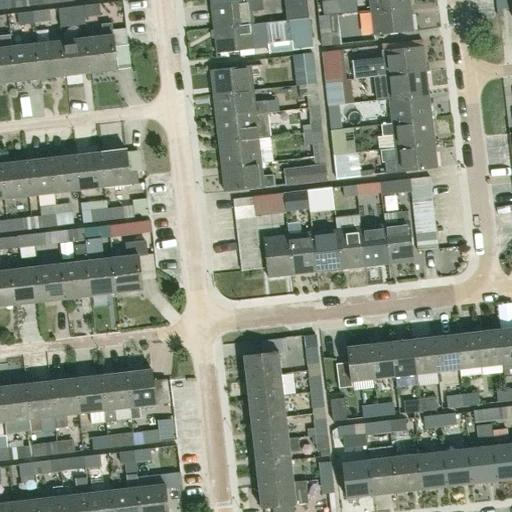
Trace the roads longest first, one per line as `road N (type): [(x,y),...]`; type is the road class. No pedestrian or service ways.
road 1 (residential): [(201,328),(488,294)]
road 2 (residential): [(201,328),(173,108)]
road 3 (residential): [(488,294),(468,76)]
road 4 (residential): [(0,352),(201,328)]
road 5 (residential): [(222,511),(201,328)]
road 6 (residential): [(0,129),(173,108)]
